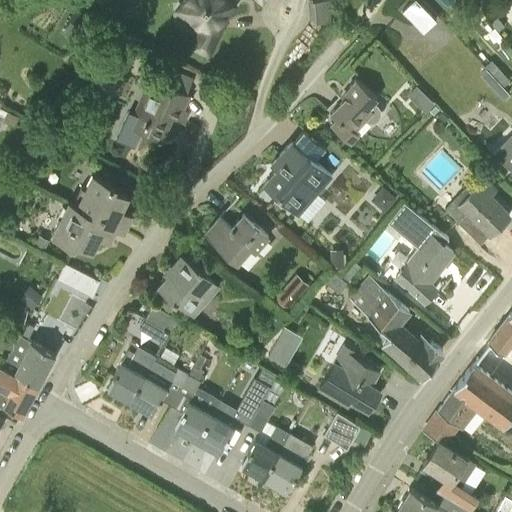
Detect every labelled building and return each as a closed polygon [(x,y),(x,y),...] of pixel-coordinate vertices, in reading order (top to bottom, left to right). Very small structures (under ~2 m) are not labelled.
[(217,25),(234,4),(228,0),(183,0),(177,8),(202,27),(193,46),(208,52),(218,30),(219,29),(219,28),(218,27),(218,26),(217,25)] [(330,0),(311,0),(311,19),(330,19),(330,0)] [(422,0),(413,0),(408,6),(416,14),(427,4),(422,0)] [(91,31),(98,19),(75,6),(61,31),(71,37),(78,24),(91,31)] [(492,21),(499,30),(504,25),(497,16),(492,21)] [(497,91),(503,86),(487,68),(481,73),(497,91)] [(190,93),(153,77),(150,75),(128,124),(160,139),(172,115),(179,118),(190,93)] [(330,112),(339,120),(332,127),(351,144),(360,134),(356,131),(366,119),(369,121),(374,121),(379,118),(381,114),(381,109),(378,104),(373,100),(377,96),(356,77),(345,89),(348,91),(330,112)] [(416,99),(425,107),(433,100),(423,91),(416,99)] [(0,106),(0,129),(3,120),(14,125),(19,115),(0,106)] [(332,174),(316,161),(326,148),(319,142),(304,129),(293,141),(291,139),(279,153),(285,158),(278,166),(263,183),(279,198),(283,193),(292,202),(302,191),(311,198),(332,174)] [(511,169),(511,167),(511,131),(493,151),(511,169)] [(76,202),(75,205),(116,226),(117,225),(124,229),(131,214),(121,208),(128,194),(114,187),(115,184),(92,172),(76,202)] [(490,232),(509,212),(490,193),(495,188),(484,177),(450,212),(470,232),(480,241),(489,232),(490,232)] [(116,226),(75,205),(76,202),(68,199),(51,234),(75,246),(77,242),(92,249),(99,235),(110,240),(116,226)] [(268,234),(243,212),(231,225),(220,216),(205,232),(237,260),(250,245),(255,249),(268,234)] [(434,273),(453,250),(430,232),(396,275),(424,298),(436,284),(428,278),(433,272),(434,273)] [(198,265),(197,266),(182,253),(172,265),(175,268),(158,286),(176,301),(177,300),(192,313),(207,295),(204,292),(215,279),(198,265)] [(92,295),(100,278),(65,261),(57,278),(92,295)] [(348,281),(360,266),(354,261),(342,276),(348,281)] [(382,341),(422,374),(442,347),(431,339),(426,345),(397,321),(408,307),(388,289),(387,290),(369,274),(349,297),(368,314),(390,332),(382,341)] [(308,286),(295,275),(276,297),(289,308),(308,286)] [(178,317),(154,303),(146,317),(170,331),(178,317)] [(511,309),(488,341),(502,352),(511,339),(511,309)] [(2,364),(39,384),(39,383),(56,352),(28,338),(34,326),(27,323),(2,364)] [(286,323),(270,352),(288,362),(304,333),(286,323)] [(0,328),(0,345),(12,347),(15,330),(0,328)] [(129,398),(149,365),(156,354),(138,344),(134,350),(128,347),(113,374),(114,374),(107,386),(129,398)] [(348,397),(368,409),(381,387),(371,382),(378,368),(352,353),(344,367),(334,361),(318,387),(345,403),(348,397)] [(511,390),(473,361),(453,386),(423,430),(439,439),(444,433),(440,430),(449,417),(455,421),(471,399),(511,429),(511,390)] [(0,400),(22,413),(39,384),(2,364),(0,363),(0,400)] [(189,373),(199,378),(204,370),(194,364),(189,373)] [(129,398),(152,411),(158,400),(159,400),(168,385),(167,385),(171,378),(182,384),(189,373),(177,366),(174,372),(167,369),(164,374),(149,365),(129,398)] [(201,380),(189,373),(182,384),(194,391),(201,380)] [(254,376),(232,413),(248,423),(263,397),(270,385),(254,376)] [(263,397),(248,423),(260,430),(275,404),(263,398),(263,397)] [(175,424),(197,437),(212,411),(189,398),(181,412),(181,413),(175,424)] [(347,447),(360,424),(337,410),(323,433),(347,447)] [(227,439),(235,424),(212,411),(197,437),(219,450),(226,438),(227,439)] [(242,463),(264,475),(290,430),(276,423),(266,442),(255,436),(247,451),(248,451),(242,463)] [(293,477),(312,443),(290,430),(264,475),(286,488),(292,476),(293,477)] [(471,508),(475,501),(479,495),(475,493),(461,484),(475,461),(466,455),(465,456),(439,439),(424,462),(445,475),(437,489),(448,495),(448,496),(471,508)] [(468,511),(471,508),(448,496),(442,506),(409,486),(396,508),(404,511),(468,511)]
